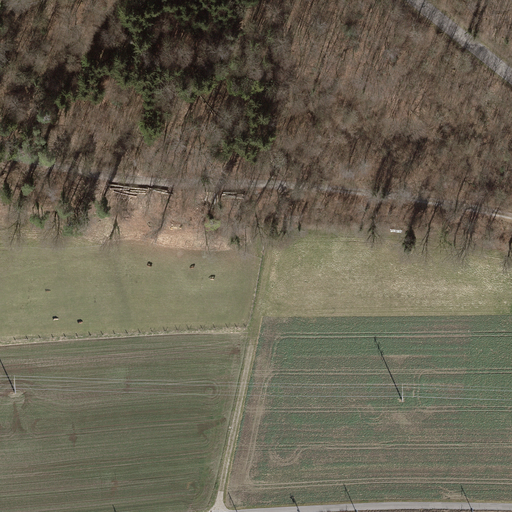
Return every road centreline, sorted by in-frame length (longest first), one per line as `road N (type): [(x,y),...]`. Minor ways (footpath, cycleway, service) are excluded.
road 1 (track): [(511,218),(317,188),(86,174),(0,155)]
road 2 (unclassified): [(282,511),(511,507)]
road 3 (track): [(219,511),(257,321)]
road 4 (tertiary): [(413,0),(511,77)]
